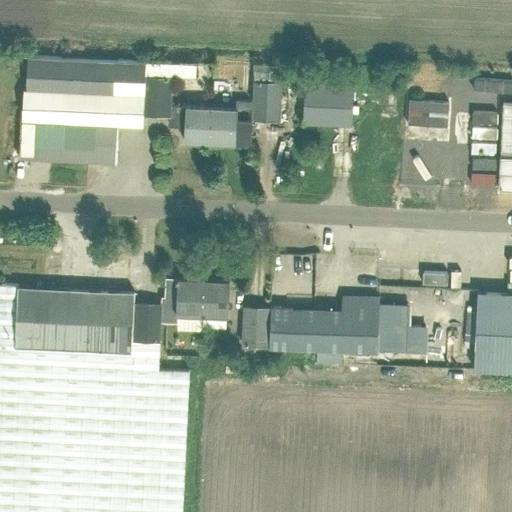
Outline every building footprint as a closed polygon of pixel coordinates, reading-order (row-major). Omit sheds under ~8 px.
[(20,156),(116,161),(118,124),(143,125),(143,112),(170,113),(169,123),(186,124),(186,139),(211,141),(213,105),(187,103),(171,103),(173,75),(171,75),(172,60),(118,58),(118,59),(62,57),(62,56),(28,54),(27,87),(25,87),(23,118),(22,118),(20,156)] [(254,79),(282,80),(283,77),(305,78),(305,66),(255,63),(255,67),(254,79)] [(213,105),(211,141),(247,142),(252,137),(253,117),(281,118),(282,80),(254,79),(253,98),(236,98),(236,106),(213,105)] [(355,85),(355,82),(304,80),(303,120),(353,122),(355,85)] [(511,102),(503,102),(500,167),(499,188),(511,188),(511,102)] [(203,313),(204,278),(176,277),(175,303),(135,301),(133,338),(158,340),(161,340),(161,320),(179,321),(180,312),(203,313)] [(204,278),(203,313),(229,315),(230,279),(204,278)] [(17,346),(19,283),(0,282),(0,511),(182,511),(189,367),(158,367),(158,352),(17,346)] [(133,338),(135,301),(135,288),(19,283),(17,346),(158,352),(158,340),(133,338)] [(474,369),(511,369),(511,291),(476,290),(474,353),(474,369)] [(243,305),(242,345),(377,350),(378,302),(379,296),(343,294),(342,308),(243,305)] [(408,303),(378,302),(377,350),(425,351),(426,324),(407,324),(408,303)]
